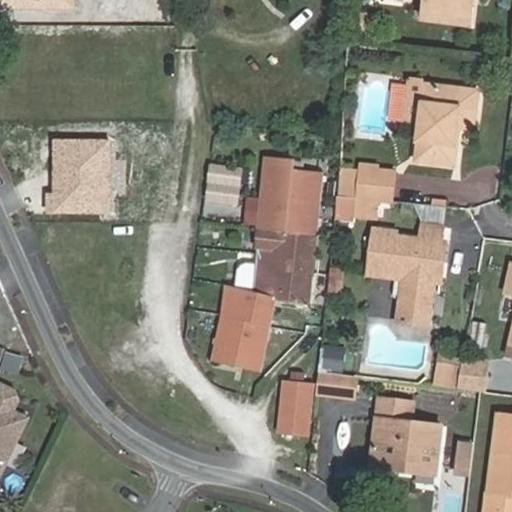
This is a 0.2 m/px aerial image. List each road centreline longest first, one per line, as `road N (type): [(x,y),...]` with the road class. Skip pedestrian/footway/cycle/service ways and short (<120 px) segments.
road 1 (unknown): [(183,471),(197,395),(167,316),(165,255),(193,81)]
road 2 (residential): [(183,471),(70,386),(0,252)]
road 3 (unknown): [(318,511),(368,406),(426,404)]
road 4 (residential): [(310,511),(280,491),(183,471)]
